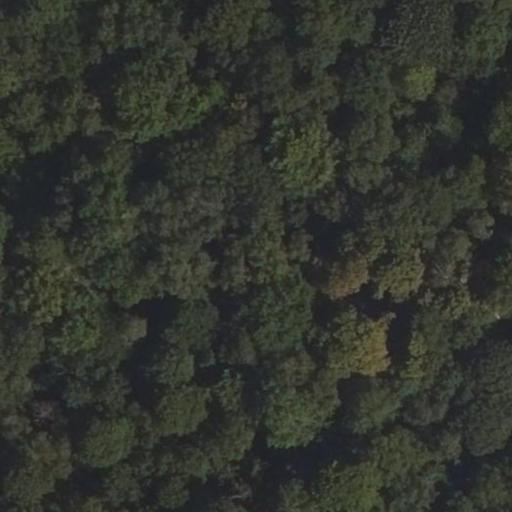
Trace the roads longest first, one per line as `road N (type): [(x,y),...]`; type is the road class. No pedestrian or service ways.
road 1 (track): [(136,268),(417,291)]
road 2 (track): [(0,260),(136,268)]
